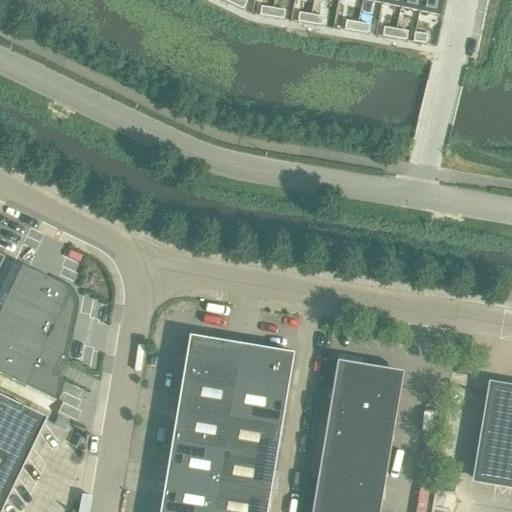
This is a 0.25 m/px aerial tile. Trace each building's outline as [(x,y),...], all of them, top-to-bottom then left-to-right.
[(241,0),(234,0),(232,4),(243,10),(246,2),(241,0)] [(381,0),(381,5),(400,9),(401,0),(381,0)] [(401,0),(400,9),(419,13),(421,0),(401,0)] [(421,0),(419,13),(438,17),(441,0),(421,0)] [(261,8),(259,15),(271,17),(272,10),(261,8)] [(272,10),(271,17),(283,19),(284,12),(272,10)] [(298,14),(297,22),(309,24),(310,16),(298,14)] [(310,16),(309,24),(321,26),(322,18),(310,16)] [(346,22),(344,30),(356,32),(358,24),(346,22)] [(358,24),(356,32),(368,34),(369,26),(358,24)] [(384,29),(382,37),(394,39),(395,31),(384,29)] [(395,31),(394,39),(406,41),(407,33),(395,31)] [(414,34),(413,42),(425,44),(426,36),(414,34)] [(0,376),(55,403),(73,308),(74,307),(74,305),(74,303),(73,301),(73,300),(72,298),(71,295),(70,293),(68,291),(66,290),(64,288),(22,268),(0,312),(0,376)] [(235,383),(241,346),(189,337),(183,374),(235,383)] [(287,391),(293,355),(241,346),(235,383),(287,391)] [(394,410),(394,383),(396,373),(336,363),(311,511),(372,511),(373,511),(377,511),(377,485),(379,477),(383,478),(383,451),(384,443),(389,444),(388,417),(390,409),(394,410)] [(229,418),(235,383),(183,374),(177,409),(229,418)] [(281,427),(287,391),(235,383),(229,418),(281,427)] [(511,486),(511,391),(491,388),(476,481),(511,486)] [(1,511),(46,421),(0,399),(0,511),(1,511)] [(223,454),(229,418),(177,409),(171,445),(223,454)] [(58,416),(53,426),(64,431),(69,422),(58,416)] [(275,462),(281,427),(229,418),(223,454),(275,462)] [(217,489),(223,454),(171,445),(165,480),(217,489)] [(269,498),(275,462),(223,454),(217,489),(269,498)] [(213,511),(217,489),(165,480),(159,511),(213,511)] [(266,511),(269,498),(217,489),(213,511),(266,511)]
